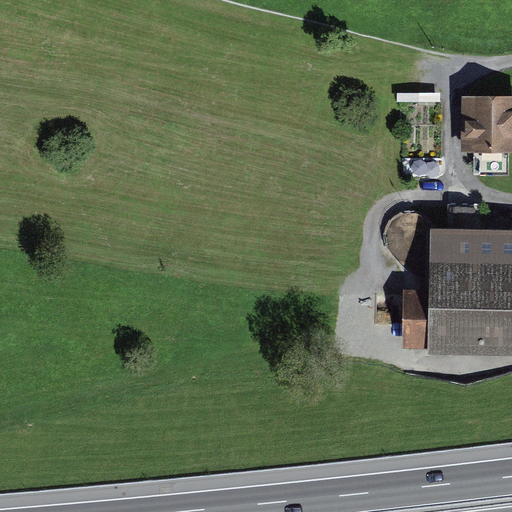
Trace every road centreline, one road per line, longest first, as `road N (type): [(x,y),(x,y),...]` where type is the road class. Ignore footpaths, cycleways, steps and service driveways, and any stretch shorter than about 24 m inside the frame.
road 1 (motorway): [(511,474),(122,511)]
road 2 (unknown): [(475,50),(439,108),(437,147),(464,178),(511,197)]
